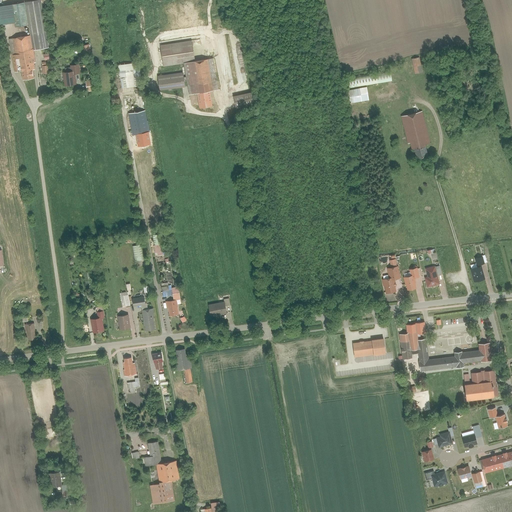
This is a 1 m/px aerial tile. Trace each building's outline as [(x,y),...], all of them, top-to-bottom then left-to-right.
[(49,47),(41,0),(36,0),(25,2),(30,35),(33,49),(49,47)] [(23,1),(10,3),(14,26),(27,24),(23,1)] [(30,35),(10,38),(15,71),(21,70),(22,79),(34,77),(32,69),(35,68),(34,61),(35,61),(33,49),(30,35)] [(192,40),(160,45),(164,65),(184,62),(195,60),(192,40)] [(89,44),(82,45),(84,55),(91,54),(89,44)] [(209,90),(218,89),(213,57),(195,60),(184,62),(189,93),(197,92),(209,90)] [(421,57),(412,57),(414,72),(422,72),(421,57)] [(132,68),(119,71),(122,87),(135,85),(132,68)] [(73,70),(62,71),(65,85),(75,83),(73,73),(73,70)] [(183,71),(158,75),(160,90),(185,86),(183,71)] [(391,81),(390,72),(346,78),(348,88),(391,81)] [(234,75),(225,76),(226,87),(235,86),(234,75)] [(94,79),(86,81),(87,90),(96,88),(94,79)] [(349,102),(368,99),(365,86),(347,89),(349,102)] [(197,92),(199,107),(212,105),(209,90),(197,92)] [(248,93),(232,95),(234,105),(249,103),(248,93)] [(149,145),(142,110),(129,113),(133,134),(136,134),(138,147),(149,145)] [(432,143),(423,110),(400,116),(408,143),(409,142),(411,148),(413,148),(415,158),(428,154),(425,145),(432,143)] [(153,150),(146,151),(147,159),(154,158),(153,150)] [(142,244),(133,245),(136,260),(144,259),(142,244)] [(474,257),(476,264),(484,262),(482,255),(474,257)] [(400,277),(397,265),(386,267),(388,278),(384,278),(387,293),(397,291),(394,278),(400,277)] [(440,283),(434,265),(424,267),(427,276),(424,277),(427,287),(440,283)] [(485,279),(481,265),(471,268),(475,282),(485,279)] [(419,276),(417,266),(409,268),(410,275),(404,276),(407,289),(415,287),(413,278),(419,276)] [(171,285),(162,286),(164,296),(172,295),(171,285)] [(120,292),(123,306),(130,304),(128,291),(120,292)] [(147,297),(133,299),(134,308),(149,305),(147,297)] [(175,299),(167,300),(170,315),(180,313),(178,298),(175,299)] [(225,301),(208,304),(211,316),(227,313),(226,305),(225,301)] [(153,308),(143,309),(147,330),(157,328),(153,308)] [(27,313),(20,314),(21,321),(29,320),(27,313)] [(128,315),(118,317),(120,330),(130,328),(128,315)] [(99,318),(91,320),(94,333),(104,331),(102,318),(99,318)] [(34,323),(25,324),(28,339),(37,338),(34,323)] [(416,331),(407,332),(407,333),(410,349),(418,348),(417,339),(416,331)] [(400,334),(403,359),(411,358),(410,349),(407,333),(400,334)] [(370,340),(372,354),(385,352),(384,337),(370,339),(370,340)] [(437,356),(435,337),(428,338),(430,357),(437,356)] [(426,338),(417,339),(418,348),(419,359),(428,358),(426,338)] [(370,340),(352,342),(354,356),(372,354),(370,340)] [(491,360),(489,342),(477,343),(478,350),(480,360),(480,361),(491,360)] [(187,348),(177,350),(180,369),(185,368),(191,367),(193,367),(191,357),(189,358),(187,348)] [(480,360),(478,350),(461,352),(461,354),(462,362),(480,360)] [(419,359),(418,360),(420,371),(463,365),(462,362),(461,354),(461,352),(461,351),(453,352),(454,355),(428,358),(419,359)] [(162,352),(153,354),(154,362),(156,362),(157,368),(165,367),(162,352)] [(132,358),(123,359),(125,376),(138,374),(136,363),(133,363),(132,358)] [(494,369),(471,372),(472,383),(495,380),(494,369)] [(465,384),(463,384),(465,399),(497,395),(495,380),(472,383),(469,383),(465,384)] [(495,407),(488,409),(490,417),(495,416),(497,415),(495,407)] [(497,415),(495,416),(498,428),(508,425),(505,413),(497,415)] [(450,436),(449,431),(440,433),(441,436),(436,437),(439,447),(452,443),(450,436)] [(159,441),(149,442),(152,455),(161,454),(159,441)] [(431,448),(421,450),(424,461),(434,458),(431,448)] [(491,457),(481,459),(485,473),(511,465),(511,450),(506,453),(506,451),(501,453),(502,454),(494,456),(494,455),(490,456),(491,457)] [(152,455),(145,456),(147,465),(158,463),(162,462),(161,454),(152,455)] [(180,479),(177,460),(162,462),(158,463),(161,482),(172,480),(180,479)] [(469,465),(457,468),(460,478),(472,475),(471,473),(469,465)] [(434,470),(424,472),(426,479),(433,478),(432,474),(435,473),(434,470)] [(475,488),(486,485),(482,470),(480,471),(475,472),(471,473),(472,475),(475,488)] [(57,471),(49,473),(51,486),(59,484),(57,471)] [(435,473),(432,474),(433,478),(435,486),(448,482),(445,471),(435,473)] [(161,482),(151,484),(154,503),(175,500),(172,480),(161,482)] [(68,485),(61,486),(63,498),(70,497),(68,485)]
